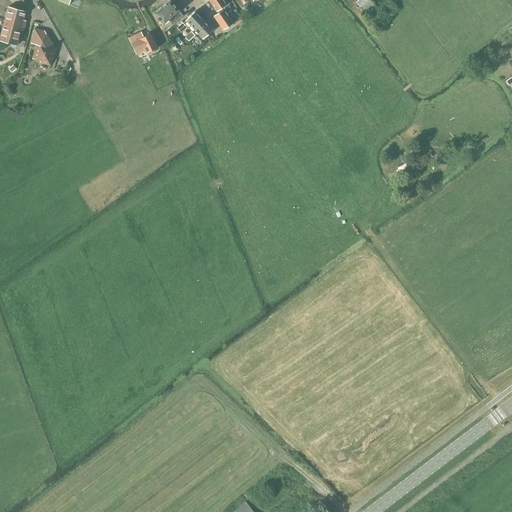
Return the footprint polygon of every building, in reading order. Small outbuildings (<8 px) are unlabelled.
[(59,0),(59,2),(70,6),(72,1),(89,9),(92,0),(91,0),(59,0)] [(209,0),(218,13),(228,6),(223,0),(209,0)] [(373,3),(370,0),(362,0),(358,4),(364,11),(373,3)] [(173,26),(184,17),(180,12),(180,11),(171,1),(155,14),(165,25),(169,21),(173,26)] [(225,31),(234,24),(228,15),(233,12),(229,7),(215,17),(225,31)] [(6,21),(26,27),(27,22),(24,21),(27,12),(9,8),(6,21)] [(195,31),(206,21),(197,12),(186,22),(195,31)] [(26,27),(6,21),(0,42),(18,46),(22,31),(24,31),(26,27)] [(206,21),(195,31),(204,40),(214,30),(206,21)] [(187,27),(184,24),(179,29),(182,33),(187,27)] [(52,65),(56,49),(55,49),(46,32),(35,30),(32,44),(37,45),(34,59),(42,61),(42,63),(52,65)] [(142,33),(129,39),(137,55),(146,51),(148,54),(158,49),(151,35),(144,38),(142,33)] [(190,43),(196,36),(193,33),(186,39),(190,43)] [(15,66),(10,70),(13,74),(18,69),(15,66)] [(10,111),(8,116),(18,120),(23,116),(10,111)] [(247,502),(234,511),(254,511),(250,506),(247,502)]
